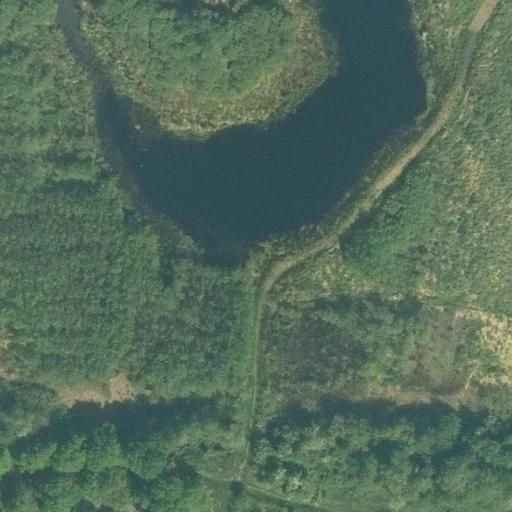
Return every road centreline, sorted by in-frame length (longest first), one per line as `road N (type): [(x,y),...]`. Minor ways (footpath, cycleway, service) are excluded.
road 1 (track): [(228,511),(230,484),(246,475),(255,302),(278,261),(346,218),(433,125),(461,81),(474,21),(488,0)]
road 2 (track): [(308,511),(131,462),(0,463)]
